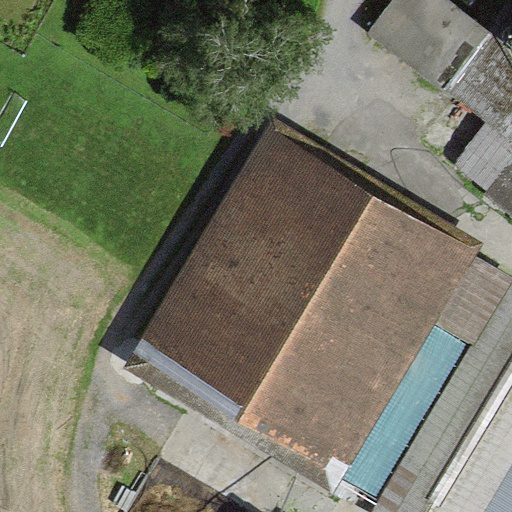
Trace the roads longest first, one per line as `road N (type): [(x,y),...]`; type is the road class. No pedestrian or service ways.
road 1 (track): [(340,54),(244,132),(139,307),(99,385),(85,478),(96,511)]
road 2 (track): [(353,0),(340,54),(361,131),(511,242)]
road 3 (track): [(308,511),(99,385)]
road 4 (track): [(0,212),(139,307)]
